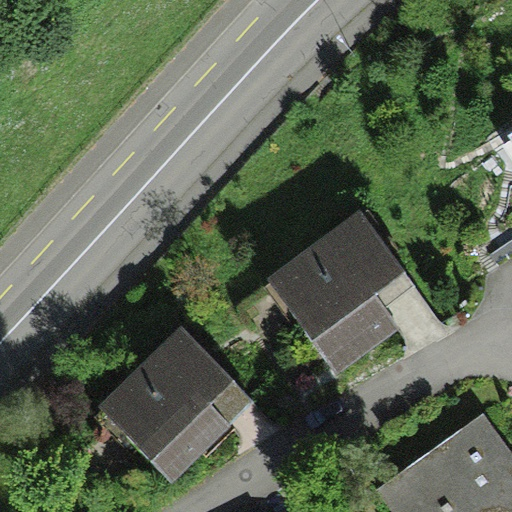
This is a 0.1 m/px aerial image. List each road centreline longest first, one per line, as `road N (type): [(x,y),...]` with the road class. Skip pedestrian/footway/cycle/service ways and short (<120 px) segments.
road 1 (secondary): [(308,0),(0,325)]
road 2 (residential): [(511,358),(499,353),(428,368),(191,511)]
